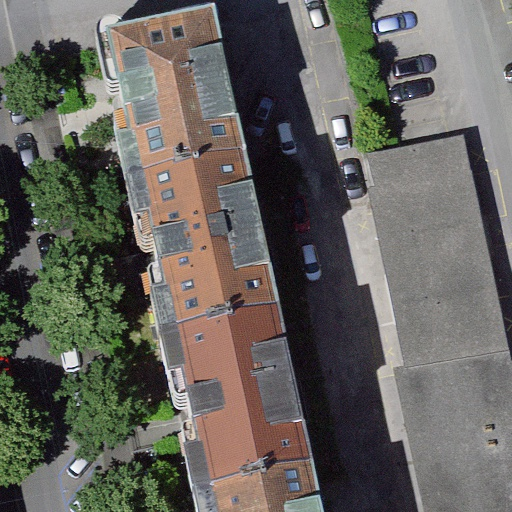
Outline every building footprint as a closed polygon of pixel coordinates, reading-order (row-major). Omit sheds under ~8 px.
[(109,35),(145,191),(243,168),(207,13),(109,35)] [(373,196),(412,376),(510,355),(465,145),(372,165),(379,195),(373,196)] [(145,191),(181,343),(278,320),(243,168),(145,191)] [(181,343),(218,502),(316,479),(278,320),(181,343)] [(397,379),(426,511),(511,511),(511,364),(510,355),(412,376),(397,379)] [(218,502),(220,511),(323,511),(316,479),(218,502)]
